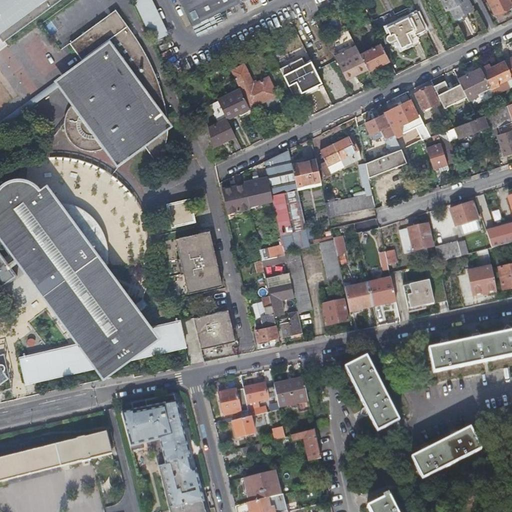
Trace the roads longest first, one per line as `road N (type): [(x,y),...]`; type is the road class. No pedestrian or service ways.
road 1 (residential): [(216,173),(492,38)]
road 2 (residential): [(511,307),(248,362)]
road 3 (residential): [(216,173),(209,176),(248,362)]
road 4 (residential): [(0,416),(189,374)]
road 5 (residential): [(189,374),(225,511)]
road 6 (residential): [(393,211),(511,172)]
road 7 (unknown): [(113,390),(138,511)]
